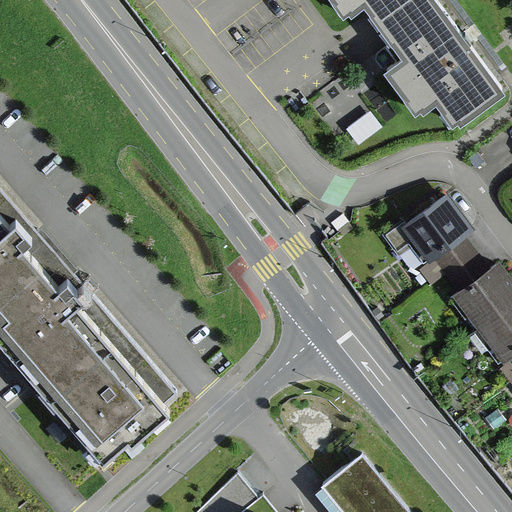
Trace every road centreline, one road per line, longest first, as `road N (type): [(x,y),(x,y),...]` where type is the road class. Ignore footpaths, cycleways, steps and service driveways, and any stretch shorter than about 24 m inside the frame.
road 1 (residential): [(511,232),(451,161),(362,188),(331,184),(303,162),(175,0)]
road 2 (primary): [(334,322),(80,0)]
road 3 (residential): [(127,511),(334,322)]
road 4 (primary): [(492,511),(334,322)]
